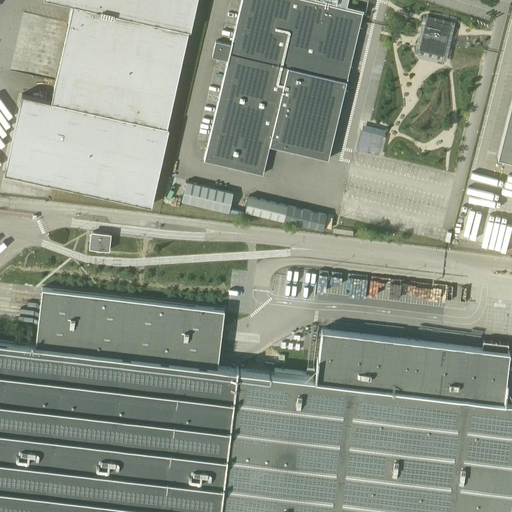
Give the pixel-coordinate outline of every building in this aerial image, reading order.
[(196,0),(58,0),(72,3),(51,100),(22,94),(4,172),(151,205),(169,126),(167,126),(189,29),(190,29),(196,0)] [(227,60),(204,160),(263,174),(270,145),(328,159),(328,158),(330,151),(347,80),(363,12),(346,8),(347,0),(241,0),(231,45),(216,41),(212,57),(227,60)] [(426,19),(419,49),(443,55),(450,24),(426,19)] [(511,99),(497,157),(511,160),(511,99)] [(355,148),(378,154),(383,136),(361,129),(355,148)] [(181,201),(229,212),(233,192),(186,181),(181,201)] [(245,212),(284,221),(287,204),(249,195),(245,212)] [(323,230),(326,214),(288,204),(284,220),(323,230)] [(109,250),(111,236),(111,233),(91,231),(89,246),(89,248),(109,250)] [(0,511),(510,511),(511,499),(511,366),(508,366),(510,350),(508,350),(509,342),(484,339),(483,347),(322,328),(318,357),(317,357),(315,378),(313,377),(313,373),(274,368),(274,373),(217,366),(222,332),(224,309),(162,302),(42,287),(35,344),(0,340),(0,511)]
